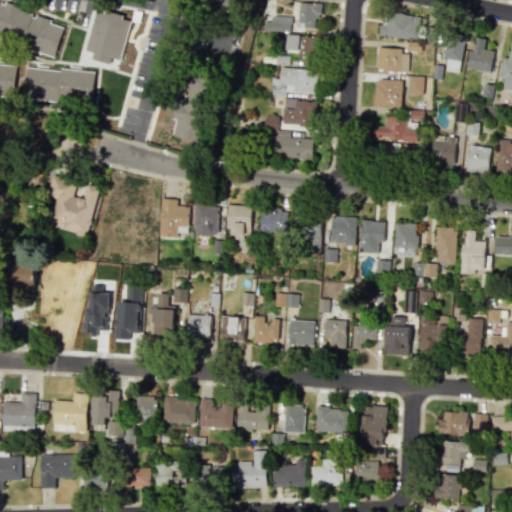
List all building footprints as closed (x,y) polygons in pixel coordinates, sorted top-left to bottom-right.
[(319,28),(319,3),(298,2),(297,27),(319,28)] [(0,36),(23,43),(22,48),(55,57),(62,27),(50,24),(51,19),(35,15),(35,13),(0,4),(0,36)] [(84,51),(92,52),(90,59),(110,64),(111,58),(120,60),(130,18),(94,10),(84,51)] [(423,15),(382,13),(381,36),(422,38),(423,15)] [(441,59),(446,60),(445,70),(460,71),(463,36),(444,34),(441,59)] [(286,52),(315,52),(316,36),(286,35),(286,52)] [(490,71),(492,50),(483,49),(485,38),(472,37),(469,69),(490,71)] [(511,44),(509,44),(507,57),(501,57),(499,76),(503,77),(501,88),(511,89),(511,44)] [(407,50),(378,49),(377,70),(407,71),(407,50)] [(0,93),(13,95),(16,64),(0,62),(0,93)] [(25,66),(22,97),(91,103),(94,73),(25,66)] [(272,96),(285,97),(285,92),(316,93),(316,69),(280,68),(279,78),(272,78),(272,96)] [(407,93),(422,94),(423,76),(407,76),(407,93)] [(373,105),(401,106),(401,80),(374,79),(373,105)] [(281,124),(313,125),(314,101),(293,100),(292,108),(282,108),(281,124)] [(198,139),(203,107),(176,103),(171,135),(198,139)] [(312,138),(289,137),(289,130),(277,130),(277,116),(264,115),(263,131),(273,131),(272,157),(311,159),(312,138)] [(416,141),(417,130),(405,130),(405,117),(384,116),(384,126),(373,125),(373,139),(416,141)] [(431,140),(431,166),(453,166),(454,136),(446,136),(445,140),(431,140)] [(494,169),(511,171),(511,142),(498,140),(494,169)] [(489,146),(467,145),(466,171),(488,172),(489,146)] [(86,236),(98,187),(87,185),(83,198),(72,195),(76,181),(52,175),(46,196),(55,198),(50,221),(61,224),(60,229),(86,236)] [(188,226),(189,206),(177,206),(177,198),(160,198),(159,236),(176,236),(176,225),(188,226)] [(192,234),(217,235),(219,205),(194,203),(192,234)] [(250,205),(226,205),(225,231),(234,231),(233,238),(242,238),(243,230),(250,230),(250,205)] [(259,231),(286,232),(287,210),(259,210),(259,231)] [(321,216),(293,216),(292,238),(305,238),(305,253),(320,253),(321,216)] [(330,243),(354,244),(356,217),(331,216),(330,243)] [(377,252),(378,241),(383,241),(384,221),(360,220),(359,252),(377,252)] [(415,256),(416,223),(395,222),(394,255),(415,256)] [(455,264),(456,227),(435,226),(434,263),(455,264)] [(484,269),(484,241),(474,240),(474,230),(461,230),(461,273),(475,273),(475,269),(484,269)] [(511,235),(495,235),(494,254),(511,254),(511,235)] [(335,248),(323,249),(323,262),(335,261),(335,248)] [(389,260),(375,260),(375,273),(389,273),(389,260)] [(422,276),(435,276),(435,263),(422,263),(422,276)] [(34,288),(35,266),(11,265),(10,287),(34,288)] [(153,336),(174,337),(176,299),(179,299),(180,288),(171,288),(170,294),(155,293),(153,336)] [(415,291),(403,291),(402,312),(415,312),(415,291)] [(419,302),(431,302),(431,291),(419,291),(419,302)] [(96,326),(108,327),(109,293),(87,292),(85,334),(96,334),(96,326)] [(297,307),(298,293),(275,293),(274,306),(297,307)] [(318,312),(327,313),(328,299),(319,299),(318,312)] [(140,303),(117,302),(116,334),(128,335),(128,332),(139,332),(140,303)] [(486,322),(498,322),(498,309),(486,309),(486,322)] [(211,315),(188,314),(187,336),(210,337),(211,315)] [(244,340),(244,317),(221,316),(220,339),(244,340)] [(264,319),(264,316),(253,316),(252,342),(278,342),(278,320),(264,319)] [(384,355),(409,355),(409,326),(404,326),(404,316),(390,316),(390,325),(385,325),(384,355)] [(481,318),(467,318),(466,333),(456,333),(455,354),(479,355),(481,318)] [(312,345),(313,321),(288,319),(287,344),(312,345)] [(329,347),(345,348),(346,320),(324,319),(324,339),(329,339),(329,347)] [(511,355),(511,322),(503,322),(502,335),(490,335),(489,355),(511,355)] [(352,348),(360,348),(360,339),(375,339),(376,325),(353,324),(352,348)] [(86,393),(72,392),(72,401),(53,400),(52,431),(85,432),(86,393)] [(1,401),(1,430),(34,431),(35,393),(20,393),(20,401),(1,401)] [(155,423),(156,396),(135,395),(134,422),(155,423)] [(193,423),(194,399),(163,398),(162,422),(193,423)] [(198,426),(231,427),(231,406),(210,405),(210,399),(199,398),(198,426)] [(247,405),(237,405),(236,429),(267,431),(269,404),(259,403),(259,411),(247,410),(247,405)] [(284,405),(283,432),(303,432),(304,406),(284,405)] [(364,406),(362,444),(385,445),(386,406),(364,406)] [(347,432),(348,408),(315,407),(315,431),(347,432)] [(467,434),(468,412),(440,411),(439,433),(467,434)] [(486,413),(473,413),(472,431),(486,431),(486,413)] [(122,422),(106,422),(106,435),(121,436),(122,422)] [(379,463),(385,463),(384,448),(371,448),(371,461),(355,461),(355,482),(379,482),(379,463)] [(266,487),(265,450),(252,451),(252,462),(232,463),(233,488),(266,487)] [(505,464),(505,452),(492,452),(493,465),(505,464)] [(39,488),(55,488),(55,477),(72,477),(73,454),(39,454),(39,488)] [(20,456),(0,456),(0,489),(2,489),(2,480),(21,479),(20,456)] [(305,484),(305,459),(295,458),(294,467),(272,466),(271,483),(305,484)] [(310,466),(310,486),(342,485),(341,458),(321,459),(321,466),(310,466)] [(485,472),(485,460),(472,459),(472,471),(485,472)] [(154,463),(155,488),(185,487),(185,473),(178,474),(178,462),(154,463)] [(223,466),(197,467),(197,488),(223,488),(223,466)] [(116,489),(150,488),(149,467),(115,469),(116,489)] [(106,473),(84,473),(83,491),(105,491),(106,473)] [(458,499),(458,475),(435,474),(434,498),(458,499)]
